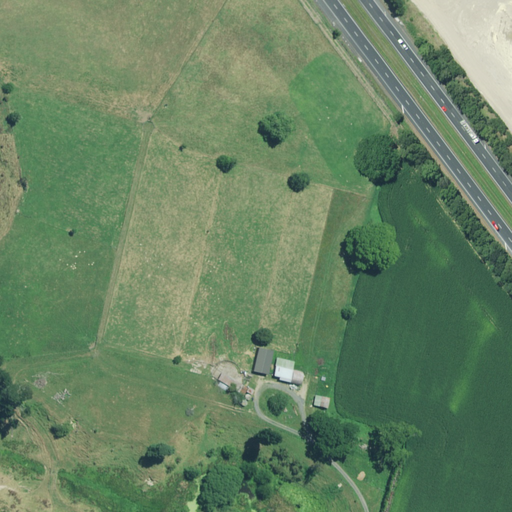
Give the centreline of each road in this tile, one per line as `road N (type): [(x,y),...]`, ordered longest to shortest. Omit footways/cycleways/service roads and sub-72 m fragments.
road 1 (motorway): [(511,244),(330,0)]
road 2 (motorway): [(366,0),(511,193)]
